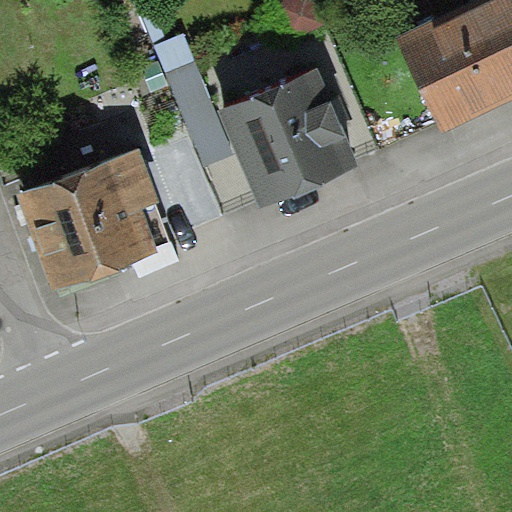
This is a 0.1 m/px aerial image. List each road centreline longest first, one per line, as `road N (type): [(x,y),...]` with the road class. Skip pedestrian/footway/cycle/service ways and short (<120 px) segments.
road 1 (secondary): [(511,192),(50,394)]
road 2 (residential): [(50,394),(0,274)]
